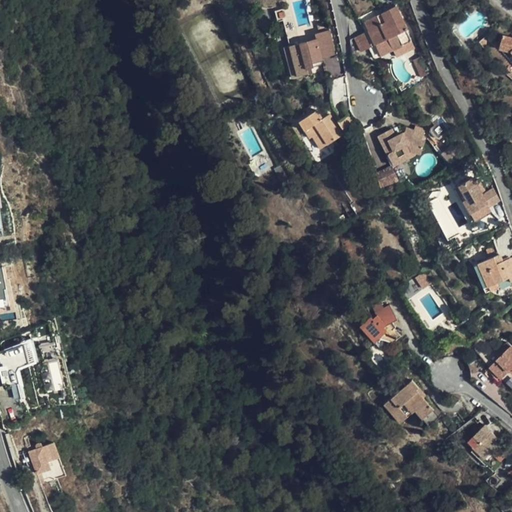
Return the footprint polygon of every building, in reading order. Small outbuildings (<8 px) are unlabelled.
[(394,50),(413,42),(408,31),(408,30),(397,7),(363,23),(367,32),(357,37),(363,51),(371,48),(376,59),(394,50)] [(323,64),(321,58),(315,38),(298,44),(287,8),(272,12),(275,23),(281,21),(289,46),(283,48),(293,78),(308,73),(307,69),(310,67),(323,64)] [(328,29),(314,33),(321,58),(335,53),(328,29)] [(501,48),(506,49),(511,50),(511,37),(503,36),(501,48)] [(397,57),(415,48),(413,42),(394,50),(397,57)] [(423,58),(414,61),(421,76),(430,73),(423,58)] [(297,123),(308,140),(310,138),(319,150),(326,145),(342,134),(341,133),(349,128),(335,107),(327,112),(329,115),(322,120),(315,111),(297,123)] [(351,114),(350,112),(343,117),(350,128),(359,122),(354,118),(351,114)] [(377,135),(391,161),(411,150),(418,153),(423,154),(428,142),(416,137),(418,132),(407,128),(406,131),(395,137),(390,128),(377,135)] [(310,138),(308,140),(306,141),(317,157),(329,149),(326,145),(319,150),(310,138)] [(411,150),(391,161),(394,166),(399,163),(418,153),(411,150)] [(399,163),(394,166),(399,177),(405,174),(399,163)] [(474,176),(460,185),(467,198),(465,198),(473,212),(484,206),(488,203),(490,206),(501,200),(494,187),(483,194),(474,176)] [(467,198),(460,185),(455,187),(463,200),(465,198),(467,198)] [(487,212),(484,206),(473,212),(476,218),(487,212)] [(502,254),(481,262),(491,286),(511,278),(511,257),(505,260),(502,254)] [(491,286),(481,262),(476,265),(487,293),(511,282),(511,278),(491,286)] [(0,306),(10,305),(3,266),(0,266),(0,306)] [(401,337),(391,323),(399,319),(391,304),(376,312),(377,315),(372,318),(371,316),(361,324),(364,329),(369,329),(371,336),(372,338),(374,339),(377,341),(382,347),(384,348),(385,347),(401,337)] [(0,347),(0,359),(5,383),(13,381),(17,399),(26,398),(19,367),(38,363),(33,341),(0,347)] [(511,344),(510,343),(500,353),(502,354),(498,357),(501,360),(493,367),(504,379),(511,371),(511,344)] [(434,408),(422,394),(417,388),(419,386),(412,378),(385,401),(402,420),(417,409),(424,417),(434,408)] [(502,446),(496,440),(500,436),(487,423),(471,438),(476,444),(474,446),(490,462),(497,455),(495,453),(502,446)] [(55,440),(29,450),(41,484),(67,474),(55,440)]
